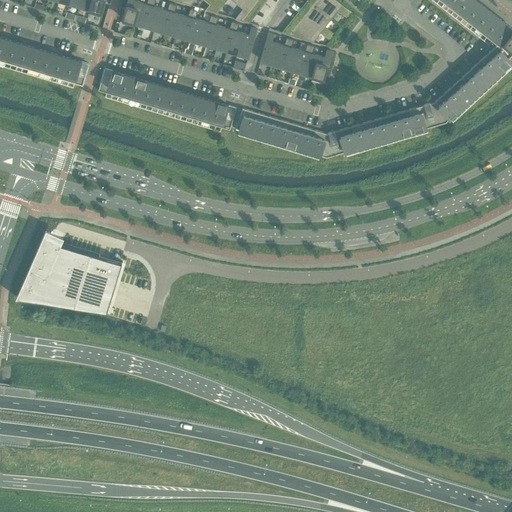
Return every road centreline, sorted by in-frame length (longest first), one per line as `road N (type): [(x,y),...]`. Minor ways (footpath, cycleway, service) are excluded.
road 1 (tertiary): [(511,152),(438,191),(367,212),(285,216),(180,196),(12,138)]
road 2 (tertiary): [(21,172),(213,229),(299,236),(410,220),(511,173)]
road 3 (primary): [(422,489),(401,472),(176,377),(0,347)]
road 4 (primary): [(422,489),(149,421),(0,400)]
road 5 (primary): [(0,428),(158,451),(390,511)]
road 6 (residential): [(166,256),(224,271),(342,276),(442,254),(511,224)]
road 7 (residential): [(395,0),(458,54),(435,81),(333,113),(245,89)]
road 8 (primary): [(28,483),(232,494),(341,511)]
road 9 (residential): [(245,89),(0,16)]
